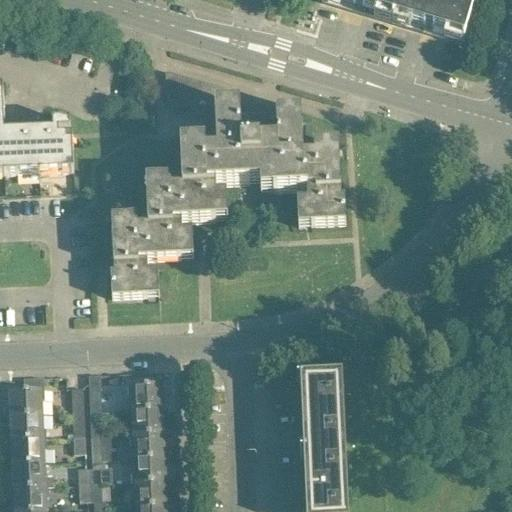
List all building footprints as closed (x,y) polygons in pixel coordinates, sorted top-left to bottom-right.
[(393,23),(400,0),(322,0),(322,1),(393,23)] [(464,44),(477,3),(468,0),(400,0),(393,23),(464,44)] [(301,115),(276,116),(276,112),(264,112),(264,104),(239,105),(239,97),(215,98),(215,90),(191,91),(191,83),(167,84),(166,77),(165,77),(166,110),(190,109),(191,117),(203,116),(205,147),(180,148),(182,194),(171,194),(171,184),(146,186),(148,231),(137,232),(137,222),(112,223),(114,278),(111,278),(112,303),(159,301),(158,276),(148,277),(147,266),(193,264),(192,239),(182,239),(182,228),(227,226),(226,201),(216,202),(216,191),(260,189),(260,198),(306,196),(307,206),(296,207),(297,232),(345,230),(344,204),(341,205),(339,149),(314,150),(314,161),(303,161),(301,115)] [(0,179),(75,176),(71,124),(53,125),(53,135),(6,137),(4,91),(0,91),(0,179)] [(102,417),(100,394),(99,381),(88,382),(90,417),(102,417)] [(341,381),(296,383),(300,457),(345,454),(341,381)] [(46,406),(45,396),(45,384),(25,385),(25,397),(11,398),(12,421),(44,420),(43,406),(46,406)] [(162,390),(128,392),(128,403),(131,403),(131,415),(163,414),(162,390)] [(84,394),(72,395),(73,418),(85,418),(84,394)] [(164,438),(163,414),(131,415),(132,430),(130,430),(130,440),(164,438)] [(102,417),(90,417),(91,442),(104,441),(103,426),(114,425),(114,417),(102,417)] [(86,442),(85,418),(73,418),(74,443),(86,442)] [(44,433),(44,420),(12,421),(13,446),(47,444),(46,433),(44,433)] [(165,463),(164,438),(130,440),(131,451),(133,451),(133,464),(165,463)] [(104,458),(104,441),(91,442),(92,459),(104,458)] [(87,459),(86,442),(74,443),(75,459),(87,459)] [(47,454),(47,444),(13,446),(14,470),(45,469),(45,454),(47,454)] [(347,511),(345,454),(300,457),(302,511),(347,511)] [(166,487),(165,463),(133,464),(134,479),(132,479),(133,488),(166,487)] [(105,465),(93,466),(93,473),(91,473),(91,490),(102,490),(102,473),(105,473),(105,465)] [(46,482),(45,469),(14,470),(15,494),(48,493),(48,482),(46,482)] [(91,490),(91,473),(79,474),(79,491),(91,490)] [(168,510),(166,487),(133,488),(133,499),(135,499),(136,511),(168,510)] [(92,507),(91,490),(79,491),(80,507),(92,507)] [(103,506),(102,490),(91,490),(92,507),(92,511),(105,511),(105,506),(103,506)] [(49,502),(48,493),(15,494),(15,511),(46,511),(46,502),(49,502)]
